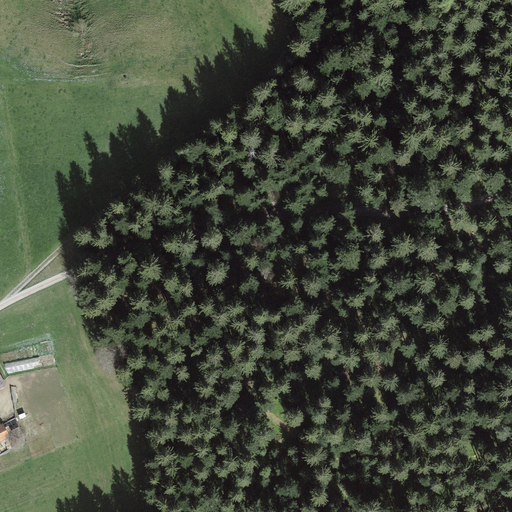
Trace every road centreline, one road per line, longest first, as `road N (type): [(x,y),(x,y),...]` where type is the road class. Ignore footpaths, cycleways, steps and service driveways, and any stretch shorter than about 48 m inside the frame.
road 1 (track): [(9,299),(142,243),(303,213),(440,211),(511,191)]
road 2 (track): [(317,0),(290,38),(0,307)]
